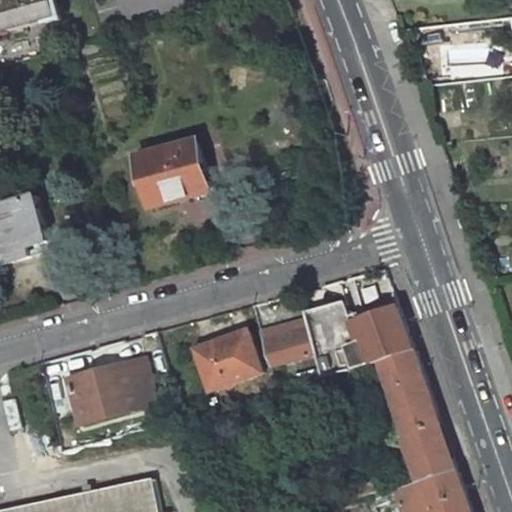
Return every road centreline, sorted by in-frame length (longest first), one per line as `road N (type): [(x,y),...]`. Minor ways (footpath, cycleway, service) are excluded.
road 1 (residential): [(0,340),(419,235)]
road 2 (primary): [(511,507),(419,235)]
road 3 (primary): [(419,235),(334,0)]
